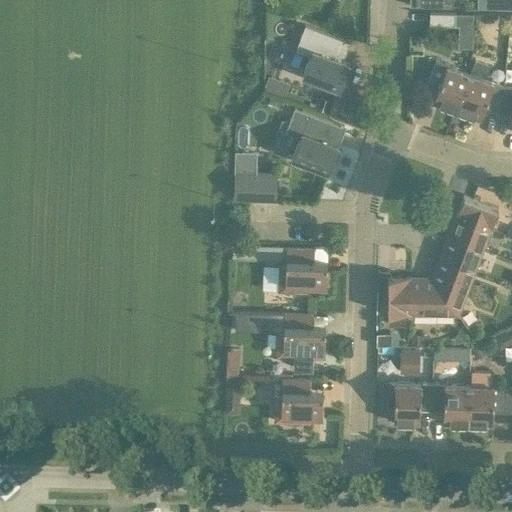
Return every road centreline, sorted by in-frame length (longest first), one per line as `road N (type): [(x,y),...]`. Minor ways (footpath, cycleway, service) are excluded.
road 1 (residential): [(358,489),(4,476)]
road 2 (residential): [(358,489),(364,236)]
road 3 (residential): [(511,495),(358,489)]
road 4 (residential): [(392,134),(394,0)]
road 5 (residential): [(511,170),(488,170),(392,134)]
